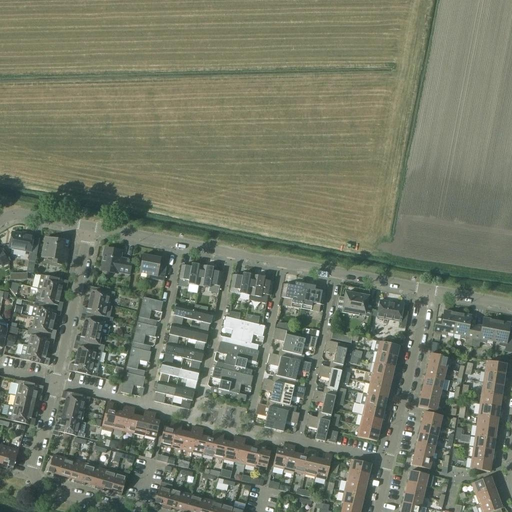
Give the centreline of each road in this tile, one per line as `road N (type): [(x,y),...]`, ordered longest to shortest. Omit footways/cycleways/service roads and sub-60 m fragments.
road 1 (residential): [(130,511),(29,478),(54,383)]
road 2 (residential): [(388,463),(426,289)]
road 3 (residential): [(298,443),(336,273)]
road 4 (residential): [(246,431),(283,263)]
road 5 (residential): [(195,419),(232,254)]
road 6 (residential): [(144,406),(182,244)]
road 7 (residential): [(54,383),(88,226)]
